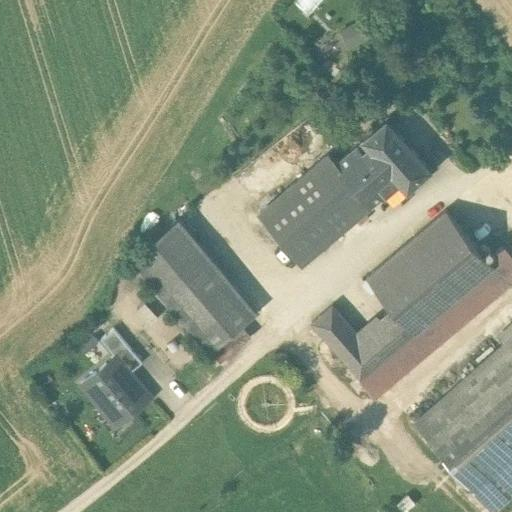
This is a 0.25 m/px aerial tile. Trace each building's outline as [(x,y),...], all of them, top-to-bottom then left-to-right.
[(350,48),(373,36),(362,16),(340,28),(350,48)] [(429,167),(386,118),(362,138),(372,149),(366,154),(359,161),(388,196),(403,183),(407,187),(429,167)] [(328,154),(260,212),(301,261),(368,204),(369,205),(381,196),(384,199),(388,196),(359,161),(366,154),(357,144),(335,162),(328,154)] [(445,209),(366,275),(393,306),(415,331),(494,264),(489,258),(445,209)] [(177,218),(131,257),(209,349),(255,310),(177,218)] [(360,377),(358,379),(374,398),(511,281),(511,255),(503,245),(489,258),(494,264),(415,331),(360,377)] [(359,335),(332,304),(311,321),(360,377),(415,331),(393,306),(359,335)] [(139,333),(127,318),(119,324),(132,339),(139,333)] [(505,343),(416,421),(492,508),(511,490),(511,323),(499,336),(505,343)] [(142,361),(113,327),(101,338),(115,354),(130,371),(142,361)] [(130,371),(115,354),(81,383),(103,409),(107,406),(120,421),(150,396),(130,371)]
